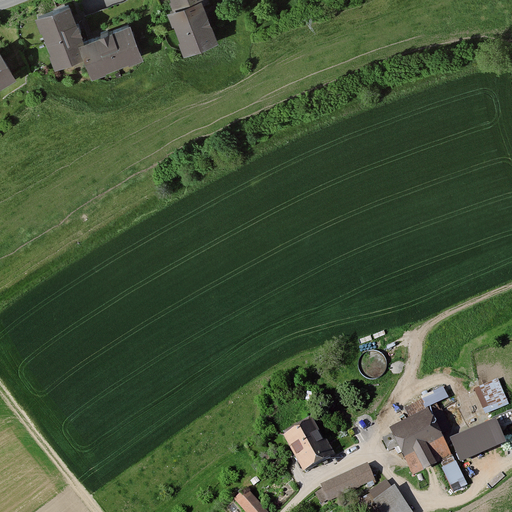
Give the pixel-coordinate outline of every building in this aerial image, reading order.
[(208,1),(207,0),(168,0),(173,10),(165,13),(170,27),(172,26),(183,54),(217,41),(202,3),(208,1)] [(141,61),(128,26),(81,43),(67,6),(34,18),(54,71),(84,60),(91,80),(141,61)] [(0,86),(13,78),(0,55),(0,86)] [(474,393),(486,417),(509,406),(497,382),(474,393)] [(451,457),(426,411),(447,400),(442,390),(404,410),(409,420),(388,431),(413,477),(451,457)] [(495,422),(450,441),(460,465),(505,446),(495,422)] [(284,440),(305,475),(333,458),(312,423),(284,440)] [(374,482),(366,465),(321,488),(329,504),(374,482)] [(465,485),(455,465),(441,471),(451,492),(465,485)] [(408,511),(394,489),(373,503),(379,511),(408,511)] [(234,502),(242,511),(263,511),(246,491),(234,502)]
